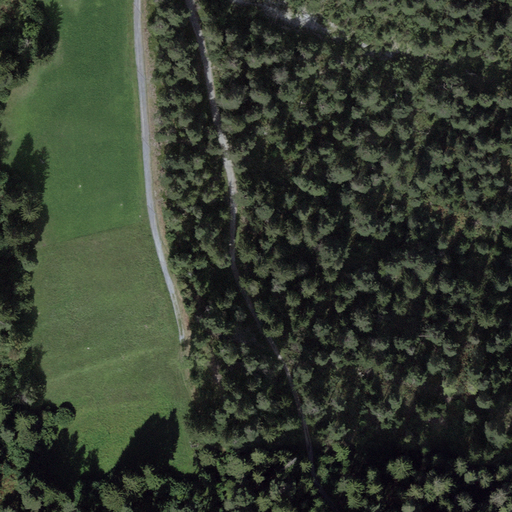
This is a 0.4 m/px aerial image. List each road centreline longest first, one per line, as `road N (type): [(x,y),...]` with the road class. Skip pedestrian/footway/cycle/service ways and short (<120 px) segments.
road 1 (track): [(188,0),(234,201),(234,264),(293,386),(317,478),(335,511)]
road 2 (track): [(139,0),(151,210),(183,343)]
